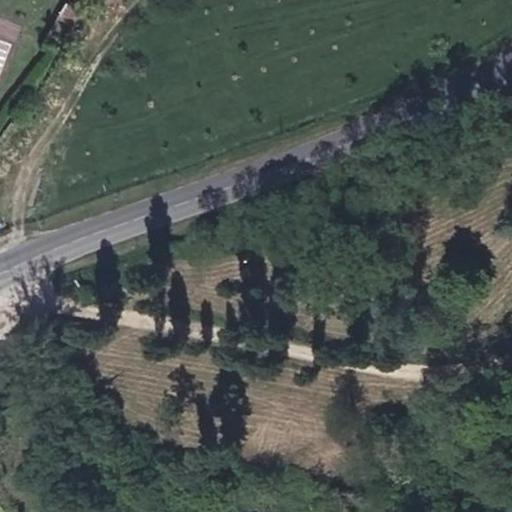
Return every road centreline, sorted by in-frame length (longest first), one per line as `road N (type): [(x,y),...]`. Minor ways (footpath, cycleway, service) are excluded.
road 1 (secondary): [(0,274),(359,139),(511,62)]
road 2 (unclassified): [(0,281),(350,374),(458,387),(511,362)]
